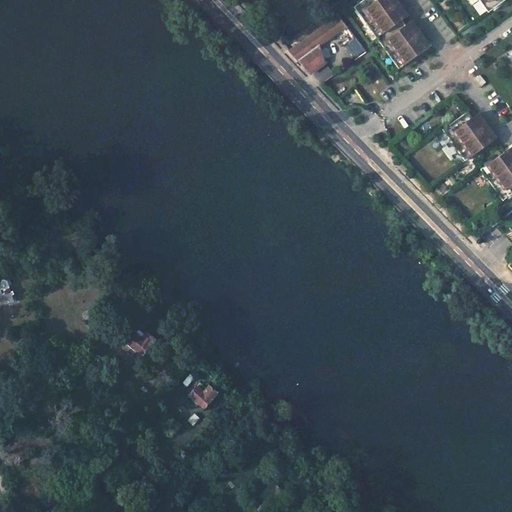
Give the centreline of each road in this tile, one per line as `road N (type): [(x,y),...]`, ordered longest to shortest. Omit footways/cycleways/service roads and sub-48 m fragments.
road 1 (primary): [(214,0),(351,142)]
road 2 (primary): [(351,142),(476,268)]
road 3 (residential): [(351,142),(457,66)]
